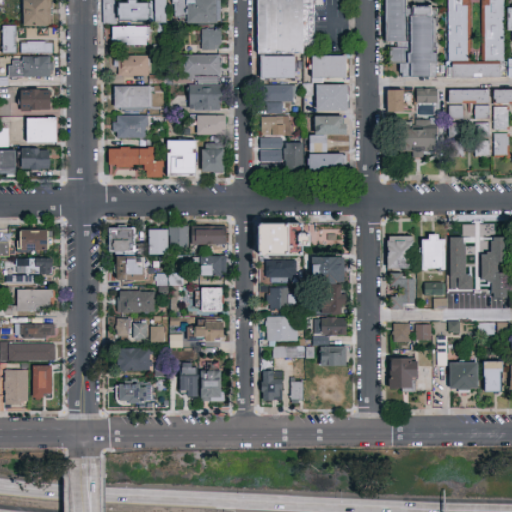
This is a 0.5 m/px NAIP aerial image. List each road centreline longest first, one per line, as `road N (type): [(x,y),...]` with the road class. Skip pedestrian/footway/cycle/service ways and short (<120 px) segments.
road 1 (residential): [(0,205),(511,201)]
road 2 (residential): [(88,435),(83,0)]
road 3 (residential): [(247,434),(244,0)]
road 4 (residential): [(372,434),(369,0)]
road 5 (tertiary): [(511,433),(88,435)]
road 6 (motorway): [(363,511),(0,487)]
